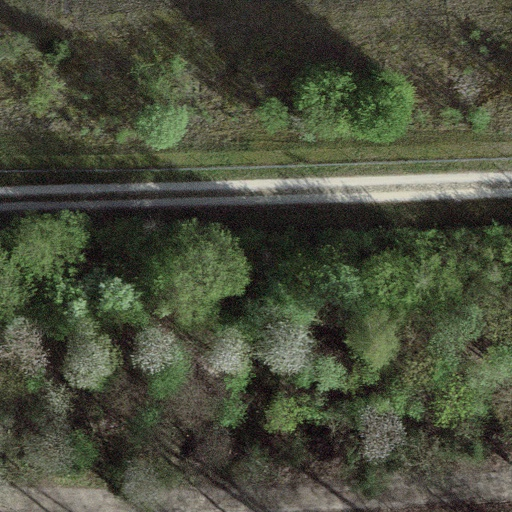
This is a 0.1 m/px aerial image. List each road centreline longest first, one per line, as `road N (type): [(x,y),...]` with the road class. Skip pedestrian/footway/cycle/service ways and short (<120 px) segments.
road 1 (track): [(0,497),(340,493),(511,481)]
road 2 (track): [(0,203),(511,188)]
